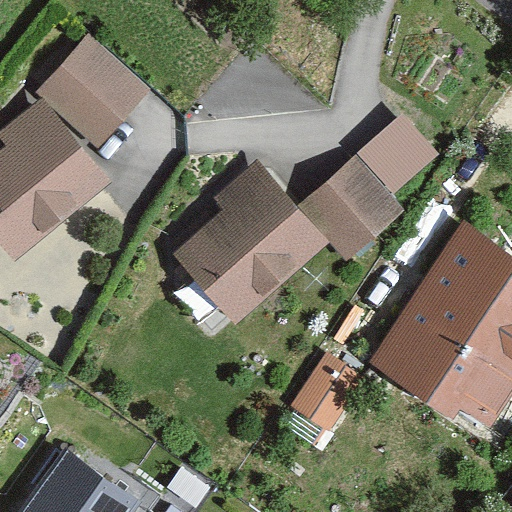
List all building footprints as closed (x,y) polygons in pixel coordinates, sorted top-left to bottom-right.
[(151,87),(90,28),(37,86),(43,92),(2,129),(8,140),(0,146),(0,235),(15,254),(112,173),(97,147),(151,87)] [(358,153),(305,193),(346,247),(399,206),(358,153)] [(331,235),(261,157),(216,192),(225,203),(176,247),(239,318),(331,235)] [(511,390),(511,243),(463,212),(370,356),(454,407),(459,397),(494,419),(511,390)] [(365,373),(330,348),(292,401),(327,426),(365,373)] [(128,511),(144,492),(68,437),(15,511),(128,511)]
